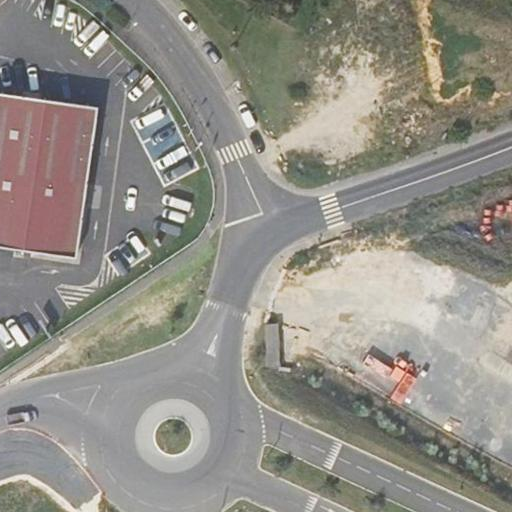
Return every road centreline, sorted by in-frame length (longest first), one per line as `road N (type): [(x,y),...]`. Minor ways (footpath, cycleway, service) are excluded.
road 1 (unknown): [(0,283),(28,293),(72,275),(90,258),(125,183),(131,142),(124,104),(88,66)]
road 2 (unclassified): [(126,0),(190,74),(270,236)]
road 3 (unclassified): [(511,147),(270,236)]
road 4 (tertiary): [(448,511),(234,415)]
road 5 (tertiary): [(120,403),(110,436),(114,456),(137,487),(175,499),(226,472)]
road 6 (unclassified): [(270,236),(239,261),(202,379)]
road 7 (tertiary): [(120,403),(0,397)]
